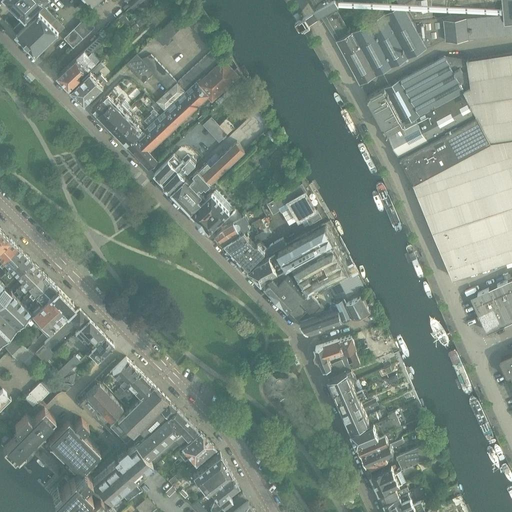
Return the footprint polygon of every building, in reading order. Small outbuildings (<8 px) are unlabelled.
[(27,16),(40,3),(43,0),(0,0),(0,4),(2,3),(0,1),(1,0),(10,0),(19,10),(20,9),(27,16)] [(323,17),(337,39),(349,33),(344,25),(347,23),(331,0),(315,0),(317,2),(315,3),(314,3),(315,4),(324,17),(323,17)] [(353,0),(351,2),(357,13),(367,7),(362,0),(353,0)] [(367,96),(387,134),(389,136),(391,141),(396,149),(399,156),(413,183),(413,182),(490,141),(511,137),(511,9),(496,10),(495,0),(455,0),(457,14),(444,15),(446,37),(511,31),(511,51),(468,58),(446,54),(386,86),(369,95),(367,96)] [(408,0),(417,16),(433,15),(431,0),(408,0)] [(40,3),(27,16),(25,18),(28,22),(17,33),(37,54),(37,53),(64,26),(45,6),(44,7),(40,3)] [(404,4),(349,33),(337,39),(337,40),(361,85),(361,86),(364,85),(363,85),(372,80),(372,79),(370,77),(371,77),(427,46),(446,37),(444,15),(412,18),(404,4)] [(176,16),(184,25),(188,21),(180,12),(176,16)] [(201,18),(197,14),(188,21),(191,25),(201,18)] [(172,20),(180,29),(184,25),(176,16),(172,20)] [(64,38),(73,47),(95,27),(86,17),(64,38)] [(195,29),(204,22),(201,18),(191,25),(195,29)] [(176,33),(180,29),(172,20),(168,24),(176,33)] [(198,34),(207,26),(204,22),(195,29),(198,34)] [(168,33),(172,37),(176,33),(168,24),(163,28),(168,33)] [(201,38),(211,31),(207,26),(198,34),(201,38)] [(168,33),(163,28),(155,37),(159,41),(168,33)] [(205,42),(214,35),(211,31),(201,38),(205,42)] [(159,41),(163,45),(172,37),(168,33),(159,41)] [(58,75),(70,87),(99,59),(92,52),(105,39),(101,35),(58,75)] [(208,46),(217,39),(214,35),(205,42),(208,46)] [(208,46),(211,51),(212,52),(216,49),(221,45),(217,39),(208,46)] [(216,49),(212,52),(211,51),(207,55),(215,63),(223,56),(216,49)] [(128,145),(150,168),(160,159),(151,150),(199,105),(202,108),(231,81),(237,87),(245,79),(239,68),(235,72),(227,63),(232,58),(228,52),(219,60),(221,63),(203,80),(201,77),(128,145)] [(155,58),(151,54),(142,59),(146,64),(148,65),(155,58)] [(203,59),(211,67),(215,63),(207,55),(203,59)] [(155,58),(148,65),(151,69),(158,62),(155,58)] [(131,69),(136,74),(146,64),(142,59),(131,69)] [(199,63),(206,71),(211,67),(203,59),(199,63)] [(72,89),(85,103),(104,85),(103,84),(107,80),(102,74),(97,78),(93,74),(95,71),(98,74),(106,67),(101,62),(72,89)] [(158,62),(151,69),(154,72),(153,73),(154,74),(162,66),(158,62)] [(194,66),(202,75),(206,71),(199,63),(194,66)] [(144,82),(153,73),(154,72),(151,69),(148,65),(146,64),(136,74),(144,82)] [(162,66),(154,74),(158,78),(166,70),(162,66)] [(190,70),(198,79),(202,75),(194,66),(190,70)] [(166,70),(158,78),(161,82),(170,74),(166,70)] [(186,74),(194,83),(198,79),(190,70),(186,74)] [(170,74),(161,82),(165,86),(174,78),(170,74)] [(182,78),(190,87),(194,83),(186,74),(182,78)] [(174,78),(165,86),(169,90),(177,82),(174,78)] [(190,87),(182,78),(177,82),(185,91),(190,87)] [(169,90),(157,101),(165,110),(185,91),(177,82),(169,90)] [(109,126),(110,127),(128,110),(128,109),(131,106),(125,101),(122,104),(116,97),(118,95),(112,89),(92,109),(93,109),(93,111),(96,114),(97,113),(105,122),(105,123),(108,126),(109,126)] [(128,110),(110,127),(111,127),(111,129),(113,131),(115,131),(123,140),(123,141),(126,144),(127,144),(128,145),(146,128),(128,110)] [(511,137),(490,141),(413,182),(418,193),(418,194),(422,203),(424,207),(444,257),(445,258),(448,265),(448,266),(453,277),(511,258),(511,137)] [(208,162),(200,170),(211,182),(228,165),(230,166),(233,163),(232,161),(245,150),(237,141),(212,166),(208,162)] [(175,154),(171,158),(155,173),(164,183),(165,187),(168,190),(172,191),(172,190),(186,177),(183,174),(188,169),(189,171),(197,163),(197,160),(194,156),(191,157),(189,155),(182,161),(175,154)] [(187,177),(186,177),(172,190),(176,194),(175,194),(176,194),(189,208),(189,207),(192,210),(212,192),(206,186),(211,182),(200,170),(199,169),(190,178),(191,179),(190,180),(187,177)] [(212,192),(192,210),(191,211),(210,230),(234,206),(211,182),(206,186),(212,192)] [(302,182),(267,203),(273,213),(280,209),(282,212),(293,205),(304,224),(308,222),(310,224),(322,217),(317,208),(315,209),(305,193),(307,191),(302,182)] [(222,228),(215,234),(224,243),(241,232),(244,230),(250,226),(248,223),(249,220),(247,218),(246,215),(245,214),(246,214),(245,214),(242,216),(236,209),(225,222),(227,224),(222,228)] [(292,245),(278,252),(287,267),(294,263),(296,266),(297,267),(336,246),(325,227),(321,229),(292,245)] [(241,232),(224,243),(237,257),(247,246),(251,250),(258,243),(258,242),(260,240),(265,236),(263,232),(255,236),(256,239),(254,242),(249,237),(244,230),(241,232)] [(0,239),(0,245),(8,238),(8,237),(9,237),(5,234),(0,239)] [(2,259),(16,245),(9,237),(8,237),(8,238),(0,245),(0,257),(2,259)] [(265,250),(248,268),(249,269),(262,282),(268,276),(269,276),(283,268),(275,253),(274,251),(286,244),(283,238),(271,244),(265,250)] [(247,246),(237,257),(248,268),(265,250),(258,243),(251,250),(247,246)] [(2,259),(0,260),(0,262),(6,268),(2,272),(3,273),(9,267),(23,252),(16,245),(2,259)] [(336,246),(297,267),(309,288),(326,279),(348,268),(336,246)] [(23,252),(9,267),(3,273),(0,276),(0,278),(6,284),(16,274),(30,259),(23,252)] [(16,274),(20,278),(35,264),(30,259),(16,274)] [(35,264),(20,278),(24,282),(20,286),(24,290),(28,286),(42,271),(35,264)] [(268,276),(262,282),(270,290),(283,304),(288,309),(298,319),(307,310),(311,314),(315,310),(317,312),(321,311),(324,308),(286,267),(283,268),(269,276),(268,276)] [(348,268),(326,279),(336,301),(344,296),(345,298),(360,290),(349,268),(348,268)] [(28,286),(35,293),(49,278),(42,271),(28,286)] [(474,303),(487,332),(494,329),(511,320),(511,277),(478,293),(471,296),(474,303)] [(0,342),(1,341),(7,335),(27,315),(29,313),(32,310),(6,284),(0,278),(0,342)] [(49,278),(35,293),(42,300),(57,286),(49,278)] [(42,300),(32,310),(29,313),(46,330),(72,304),(73,304),(74,304),(73,303),(74,302),(70,299),(57,286),(42,300)] [(360,290),(345,298),(354,315),(362,312),(364,311),(371,309),(368,303),(363,294),(361,290),(360,290)] [(344,296),(336,301),(344,318),(346,317),(353,315),(354,315),(345,298),(344,296)] [(374,300),(368,303),(371,309),(377,307),(374,300)] [(80,328),(89,319),(79,308),(68,319),(67,319),(65,321),(66,322),(44,343),(35,352),(45,362),(54,353),(49,348),(65,333),(66,334),(76,324),(80,328)] [(322,314),(325,325),(342,319),(339,309),(322,314)] [(325,325),(322,314),(300,322),(309,331),(309,330),(325,325)] [(89,319),(80,328),(72,336),(77,340),(80,337),(91,349),(105,335),(89,319)] [(340,339),(345,353),(351,351),(355,362),(349,364),(351,369),(351,368),(352,369),(364,365),(362,359),(352,334),(340,339)] [(105,335),(91,349),(88,352),(95,358),(88,365),(91,367),(114,344),(105,335)] [(9,343),(6,346),(17,358),(27,349),(15,337),(9,343)] [(325,344),(315,347),(316,351),(315,355),(316,358),(319,360),(319,361),(320,360),(324,369),(325,369),(326,368),(328,372),(327,373),(329,378),(347,370),(351,369),(349,364),(348,359),(345,353),(340,339),(325,344)] [(500,361),(501,364),(500,367),(502,371),(505,372),(506,375),(509,376),(511,376),(511,378),(511,353),(501,358),(500,361)] [(64,375),(71,369),(80,360),(75,355),(49,380),(54,385),(62,377),(63,377),(64,375)] [(112,370),(124,382),(138,368),(126,356),(112,370)] [(125,389),(123,391),(128,395),(145,376),(138,368),(124,382),(119,387),(121,388),(122,389),(124,387),(123,387),(127,383),(129,385),(126,389),(125,389)] [(329,379),(334,390),(357,380),(352,369),(351,368),(351,369),(347,370),(329,378),(329,379)] [(64,375),(73,384),(79,377),(71,369),(64,375)] [(128,395),(123,391),(119,395),(122,398),(124,397),(128,401),(136,393),(140,397),(153,384),(145,376),(128,395)] [(357,380),(334,390),(338,399),(357,391),(363,388),(358,379),(357,380)] [(28,393),(37,402),(49,390),(40,381),(28,393)] [(79,401),(104,425),(110,419),(123,406),(99,381),(79,401)] [(130,445),(131,447),(176,407),(169,399),(153,384),(140,397),(110,426),(126,442),(130,445)] [(357,391),(338,399),(343,409),(361,401),(359,396),(365,393),(363,388),(357,391)] [(0,409),(0,410),(4,404),(11,397),(2,389),(0,391),(0,409)] [(361,401),(343,409),(351,430),(378,418),(382,416),(380,411),(368,416),(365,410),(378,404),(375,399),(363,405),(361,401)] [(44,407),(34,417),(3,448),(14,459),(16,457),(17,458),(22,453),(21,452),(36,437),(37,438),(42,433),(41,432),(55,418),(44,407)] [(86,486),(99,499),(99,498),(104,493),(110,500),(152,463),(147,457),(164,441),(172,451),(197,428),(176,407),(131,447),(93,480),(86,486)] [(386,417),(352,432),(357,444),(386,432),(386,433),(395,428),(401,426),(395,411),(388,413),(389,416),(388,416),(386,417)] [(68,420),(49,440),(80,471),(100,452),(81,433),(88,425),(81,418),(73,425),(68,420)] [(386,432),(357,444),(358,445),(362,455),(397,439),(396,436),(397,435),(397,434),(397,433),(395,428),(386,433),(386,432)] [(189,456),(195,463),(207,453),(215,446),(200,430),(176,450),(185,459),(189,456)] [(397,439),(362,455),(367,464),(394,451),(392,446),(404,441),(403,438),(402,437),(397,439)] [(372,474),(371,475),(379,493),(380,493),(395,486),(406,481),(401,470),(402,468),(427,457),(423,450),(426,449),(424,444),(396,456),(401,465),(397,469),(398,471),(395,472),(392,465),(372,474)] [(158,456),(161,460),(169,453),(166,449),(158,456)] [(394,451),(367,464),(369,470),(385,463),(388,461),(386,458),(393,455),(392,453),(394,452),(394,451)] [(210,489),(231,473),(232,472),(231,472),(227,465),(225,460),(224,460),(221,453),(220,452),(219,453),(192,474),(207,493),(210,490),(210,489)] [(85,470),(78,477),(84,483),(90,477),(91,476),(89,474),(85,470)] [(210,489),(210,490),(215,497),(210,509),(212,511),(217,511),(224,507),(232,500),(227,493),(237,485),(238,484),(236,481),(231,473),(210,489)] [(74,477),(53,498),(67,511),(73,511),(92,494),(83,485),(74,477)] [(123,495),(128,500),(140,489),(136,484),(123,495)] [(395,486),(380,493),(384,502),(408,491),(409,490),(407,487),(398,491),(395,486)] [(408,491),(384,502),(388,511),(396,511),(414,504),(408,491)] [(135,507),(140,511),(152,501),(148,496),(135,507)] [(99,498),(99,499),(84,511),(102,511),(108,507),(100,498),(99,498)] [(152,501),(140,511),(139,511),(149,511),(157,506),(152,501)] [(253,511),(252,509),(247,501),(233,511),(253,511)] [(414,504),(396,511),(425,511),(421,501),(414,504)]
